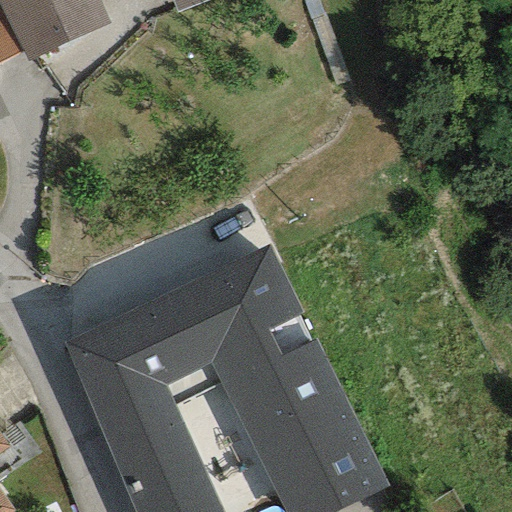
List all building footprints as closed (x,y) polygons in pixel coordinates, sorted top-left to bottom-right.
[(110,22),(99,0),(0,0),(0,12),(19,51),(25,63),(110,22)] [(169,0),(176,16),(217,0),(169,0)] [(0,12),(0,61),(19,51),(0,12)] [(267,244),(58,345),(133,511),(221,511),(162,387),(209,365),(278,511),(332,511),(384,488),(267,244)] [(0,439),(0,511),(13,511),(0,492),(0,451),(6,447),(0,439)]
